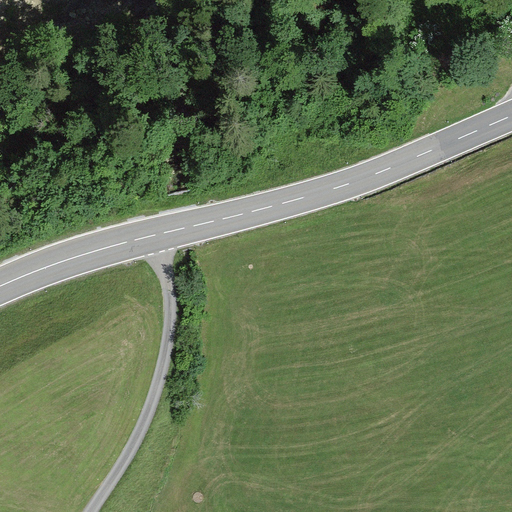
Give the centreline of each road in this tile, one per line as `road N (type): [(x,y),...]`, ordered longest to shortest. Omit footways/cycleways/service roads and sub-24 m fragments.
road 1 (secondary): [(0,287),(106,248),(332,190),(511,116)]
road 2 (track): [(94,511),(128,456),(165,350),(170,301),(158,234)]
